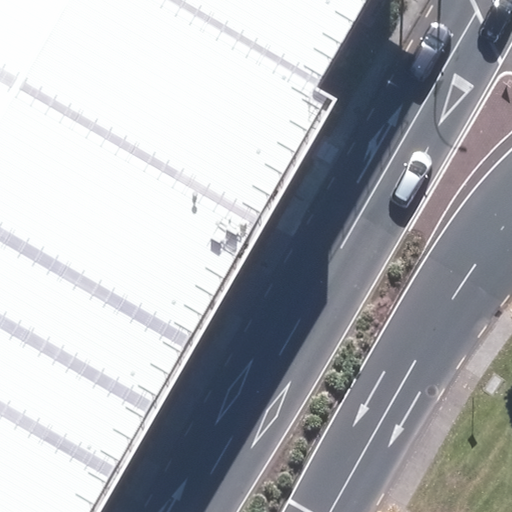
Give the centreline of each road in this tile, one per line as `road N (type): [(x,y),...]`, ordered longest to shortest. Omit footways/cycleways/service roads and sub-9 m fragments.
road 1 (secondary): [(191,511),(491,0)]
road 2 (secondary): [(511,243),(440,328),(337,511)]
